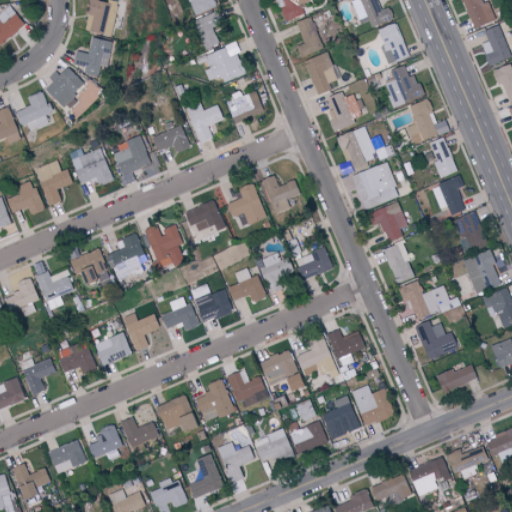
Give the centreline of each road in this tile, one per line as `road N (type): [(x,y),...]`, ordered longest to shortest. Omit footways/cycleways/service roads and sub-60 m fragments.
road 1 (residential): [(426,433),(245,0)]
road 2 (residential): [(0,443),(366,290)]
road 3 (residential): [(0,260),(301,132)]
road 4 (residential): [(240,511),(511,396)]
road 5 (tertiary): [(511,202),(426,0)]
